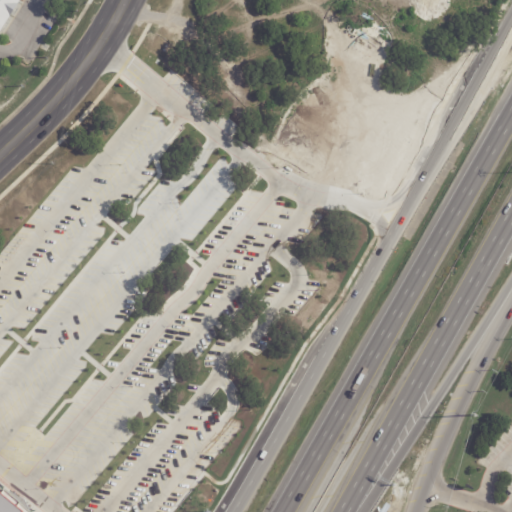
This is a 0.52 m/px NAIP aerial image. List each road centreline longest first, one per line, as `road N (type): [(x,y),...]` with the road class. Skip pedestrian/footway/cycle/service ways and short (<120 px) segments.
road 1 (motorway): [(511,108),(283,511)]
road 2 (motorway): [(340,511),(511,210)]
road 3 (secondary): [(511,17),(370,270)]
road 4 (secondary): [(370,270),(227,511)]
road 5 (motorway): [(359,511),(511,276)]
road 6 (secondary): [(418,511),(435,460),(511,315)]
road 7 (primary): [(124,0),(60,98),(0,157)]
